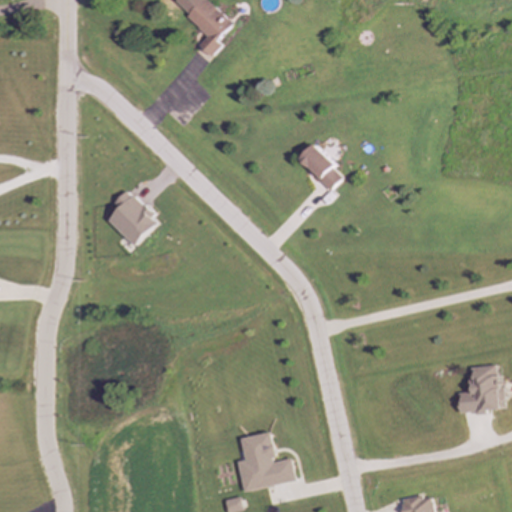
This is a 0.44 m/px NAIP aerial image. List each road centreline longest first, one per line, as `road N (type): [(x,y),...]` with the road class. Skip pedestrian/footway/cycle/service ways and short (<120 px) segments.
road 1 (residential): [(64,80),(94,84),(299,281),(352,511)]
road 2 (residential): [(64,0),(64,268),(43,336),(43,440),(63,511)]
